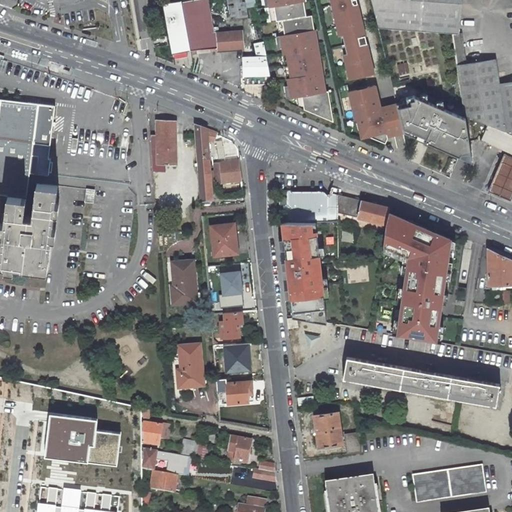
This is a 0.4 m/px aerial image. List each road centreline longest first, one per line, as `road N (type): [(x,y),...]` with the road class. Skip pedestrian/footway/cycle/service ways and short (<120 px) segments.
road 1 (residential): [(294,511),(255,156),(266,132)]
road 2 (secondary): [(511,234),(266,132)]
road 3 (secondary): [(266,132),(77,59)]
